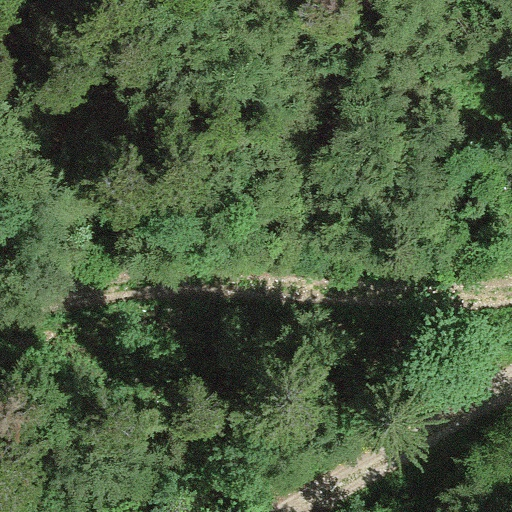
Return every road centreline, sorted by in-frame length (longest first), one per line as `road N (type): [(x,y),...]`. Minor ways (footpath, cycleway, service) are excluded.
road 1 (track): [(511,299),(443,304),(131,288),(0,303)]
road 2 (track): [(283,511),(511,382)]
